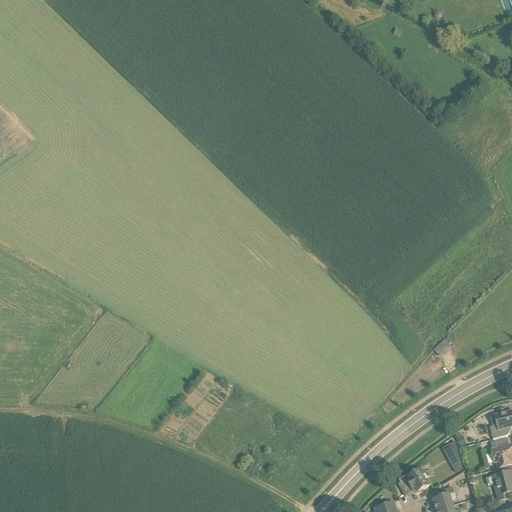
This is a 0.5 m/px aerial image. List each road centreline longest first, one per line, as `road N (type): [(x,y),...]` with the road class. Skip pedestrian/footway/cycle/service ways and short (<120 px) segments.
road 1 (track): [(307,511),(184,446),(83,416),(0,409)]
road 2 (secondary): [(328,503),(411,425),(511,367)]
